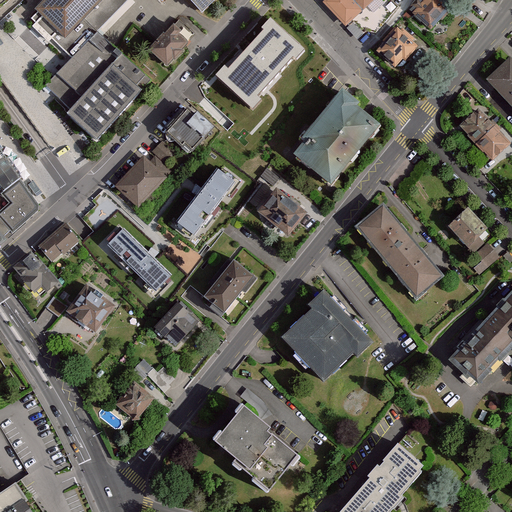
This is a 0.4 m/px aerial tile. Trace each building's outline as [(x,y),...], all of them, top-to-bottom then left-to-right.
[(33,0),(29,4),(45,20),(61,36),(88,9),(100,20),(120,0),(33,0)] [(192,0),(205,13),(218,0),(192,0)] [(355,0),(322,0),(343,22),(361,5),(355,0)] [(434,0),(420,0),(407,17),(430,36),(450,12),(434,0)] [(177,10),(144,46),(165,65),(186,41),(181,37),(191,26),(177,10)] [(296,61),(306,50),(270,17),(261,27),(264,30),(228,68),(224,64),(214,74),(252,109),(260,101),(257,98),(293,58),(296,61)] [(16,34),(3,18),(0,21),(0,30),(8,40),(16,34)] [(64,55),(41,79),(59,96),(68,85),(73,90),(114,47),(91,26),(64,55)] [(133,31),(119,46),(132,57),(145,43),(133,31)] [(394,33),(373,57),(392,75),(414,52),(394,33)] [(64,111),(93,136),(147,75),(120,50),(64,111)] [(511,67),(509,64),(484,87),(511,116),(511,67)] [(344,91),(290,158),(330,190),(381,127),(356,107),(360,103),(344,91)] [(474,113),(455,129),(488,169),(508,152),(474,113)] [(184,118),(164,140),(187,162),(211,137),(193,120),(190,124),(184,118)] [(161,143),(150,155),(170,173),(181,161),(161,143)] [(0,159),(0,200),(18,186),(0,159)] [(142,162),(112,193),(134,214),(166,183),(142,162)] [(269,167),(262,176),(274,185),(282,175),(269,167)] [(217,172),(177,224),(194,237),(234,184),(217,172)] [(7,209),(0,215),(0,239),(2,241),(33,214),(33,209),(19,188),(3,204),(7,209)] [(273,195),(254,220),(285,245),(305,221),(273,195)] [(382,213),(355,235),(416,307),(442,285),(382,213)] [(466,216),(446,234),(467,257),(487,238),(466,216)] [(64,230),(36,255),(50,270),(78,245),(64,230)] [(124,234),(108,249),(157,297),(172,282),(124,234)] [(480,275),(501,256),(490,243),(469,262),(480,275)] [(32,257),(10,278),(34,302),(40,297),(45,303),(61,288),(32,257)] [(254,287),(232,268),(201,305),(223,324),(254,287)] [(192,286),(184,294),(196,306),(204,297),(192,286)] [(84,291),(63,320),(92,341),(113,312),(84,291)] [(311,313),(280,342),(324,388),(353,359),(357,363),(373,348),(322,295),(307,309),(311,313)] [(511,300),(449,369),(476,393),(511,355),(511,300)] [(197,329),(173,307),(150,332),(175,354),(197,329)] [(134,369),(144,378),(154,367),(145,358),(134,369)] [(132,388),(111,411),(132,430),(153,406),(132,388)] [(243,420),(211,458),(271,507),(302,469),(243,420)] [(398,450),(345,511),(398,511),(429,476),(398,450)] [(25,511),(14,495),(0,504),(0,511),(25,511)]
